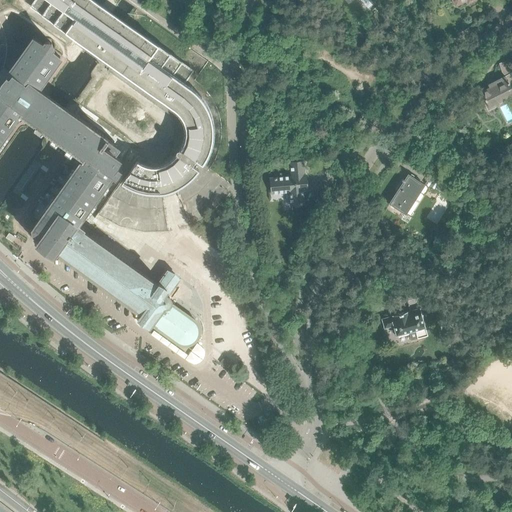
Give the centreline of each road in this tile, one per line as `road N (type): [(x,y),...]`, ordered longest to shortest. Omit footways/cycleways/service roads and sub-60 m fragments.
road 1 (residential): [(310,396),(314,300),(357,178),(403,109),(447,63),(511,26)]
road 2 (residential): [(310,396),(260,293),(237,193),(230,71),(251,0)]
road 3 (secondary): [(6,276),(83,342),(282,481)]
road 4 (residential): [(153,511),(0,414)]
road 5 (unknown): [(387,414),(437,410),(467,433),(511,444)]
